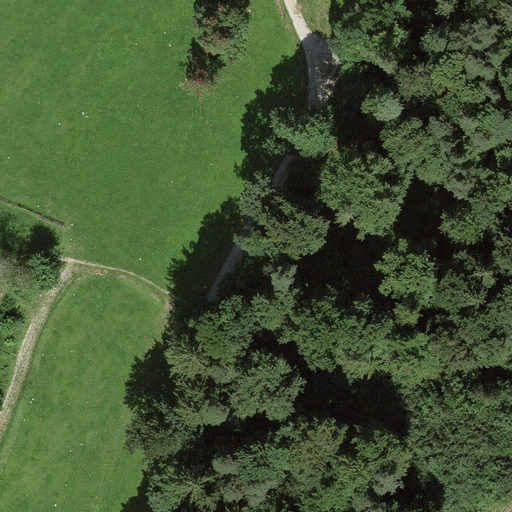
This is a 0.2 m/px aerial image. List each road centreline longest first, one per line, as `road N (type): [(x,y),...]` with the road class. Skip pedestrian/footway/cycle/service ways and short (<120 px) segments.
road 1 (track): [(291,0),(322,75),(206,310),(173,511)]
road 2 (track): [(0,426),(74,260)]
road 3 (track): [(199,341),(160,293),(74,260)]
